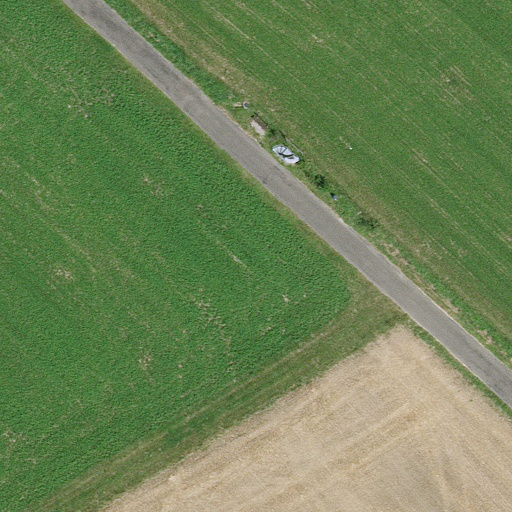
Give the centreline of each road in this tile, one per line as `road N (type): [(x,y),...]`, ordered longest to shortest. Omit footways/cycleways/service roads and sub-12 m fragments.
road 1 (unclassified): [(511,381),(79,0)]
road 2 (track): [(410,291),(45,511)]
